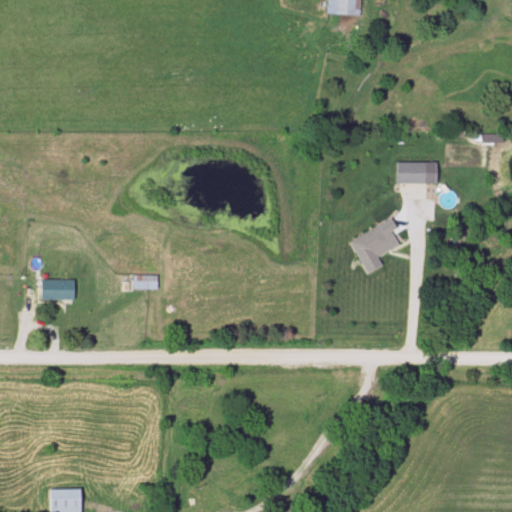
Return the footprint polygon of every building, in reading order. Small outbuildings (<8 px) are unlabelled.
[(325,0),(326,16),(359,16),(359,0),(325,0)] [(426,184),(426,163),(395,163),(395,184),(426,184)] [(348,241),(361,265),(393,249),(380,224),(348,241)] [(157,276),(133,276),(133,289),(157,289),(157,276)] [(40,300),(74,300),(74,280),(40,280),(40,300)] [(50,511),(80,511),(81,491),(50,491),(50,511)]
